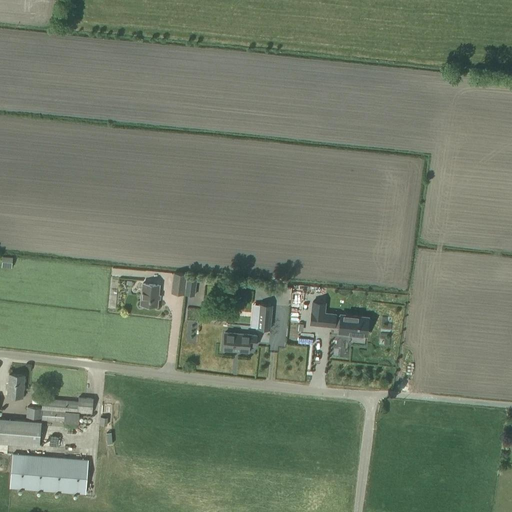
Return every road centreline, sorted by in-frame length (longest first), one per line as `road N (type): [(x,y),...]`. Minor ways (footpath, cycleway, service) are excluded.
road 1 (unclassified): [(370,396),(0,357)]
road 2 (unclassified): [(511,406),(370,396)]
